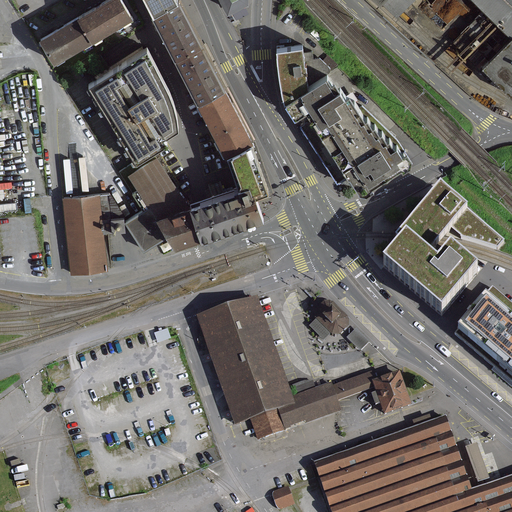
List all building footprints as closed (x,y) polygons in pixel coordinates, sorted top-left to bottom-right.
[(95,41),(133,18),(122,0),(107,0),(94,8),(80,16),(95,41)] [(142,0),(149,13),(174,0),(142,0)] [(174,59),(200,45),(175,0),(174,0),(149,13),(174,59)] [(220,0),(226,11),(248,0),(247,0),(220,0)] [(511,0),(383,0),(396,13),(401,9),(409,0),(476,0),(485,8),(462,30),(454,41),(462,50),(466,49),(511,94),(511,0)] [(57,63),(95,41),(80,16),(56,31),(42,39),(57,63)] [(302,44),(275,48),(277,71),(280,91),(283,102),(326,73),(331,70),(319,57),(314,58),(312,49),(304,50),(302,44)] [(198,103),(224,89),(200,45),(174,59),(198,103)] [(169,96),(144,47),(84,84),(134,162),(165,142),(162,137),(175,128),(173,109),(169,96)] [(326,73),(283,102),(293,117),(305,110),(304,122),(300,124),(338,183),(355,185),(360,192),(372,186),(409,160),(410,157),(410,154),(396,138),(362,106),(358,107),(349,94),(345,95),(335,79),(331,81),(326,73)] [(224,156),(252,141),(224,89),(196,104),(224,156)] [(109,194),(68,126),(57,127),(71,273),(107,270),(100,195),(109,194)] [(198,201),(187,205),(199,239),(210,236),(262,219),(254,196),(266,191),(249,143),(225,157),(236,188),(198,201)] [(199,239),(187,205),(157,156),(128,173),(173,248),(199,239)] [(376,261),(404,285),(437,248),(443,242),(451,232),(468,212),(436,183),(377,217),(385,224),(399,236),(376,261)] [(482,288),(437,248),(404,285),(449,324),(482,288)] [(457,334),(507,373),(511,366),(511,312),(491,295),(457,334)] [(254,303),(199,321),(208,348),(219,379),(229,411),(234,425),(248,421),(254,439),(281,430),(275,411),(289,406),(288,402),(254,303)] [(319,316),(334,330),(340,329),(345,324),(345,318),(330,304),(323,305),(319,310),(319,316)] [(361,350),(368,342),(356,331),(348,338),(361,350)] [(369,374),(331,387),(335,399),(373,385),(369,374)] [(398,377),(373,385),(383,414),(408,406),(398,377)] [(275,411),(281,430),(339,410),(335,399),(331,387),(288,402),(289,406),(275,411)] [(511,511),(511,479),(471,493),(445,419),(311,466),(327,511),(511,511)] [(477,440),(461,446),(468,466),(473,484),(490,478),(477,440)] [(272,495),(275,506),(289,503),(286,491),(272,495)]
